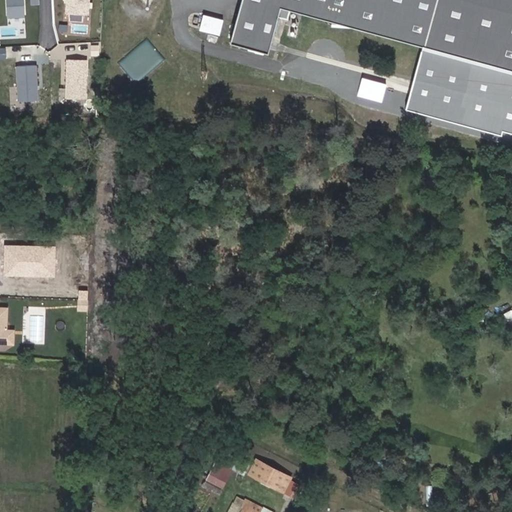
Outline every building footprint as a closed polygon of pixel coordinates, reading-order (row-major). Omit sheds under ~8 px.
[(24,0),(7,0),(9,17),(25,17),(24,0)] [(89,13),(89,0),(67,0),(67,12),(89,13)] [(511,0),(241,0),(230,43),(267,53),(277,16),(286,19),(289,9),(511,68),(511,0)] [(204,12),(200,28),(220,34),(225,18),(204,12)] [(87,99),(88,59),(65,59),(65,98),(87,99)] [(39,101),(37,64),(15,66),(18,103),(39,101)] [(363,75),(358,94),(382,100),(387,82),(363,75)] [(445,117),(443,123),(483,136),(485,129),(445,117)] [(56,246),(4,245),(3,275),(55,276),(56,246)] [(14,331),(6,331),(6,343),(13,344),(14,331)] [(248,464),(238,458),(233,468),(243,474),(248,464)] [(258,460),(251,475),(285,492),(292,478),(258,460)] [(232,470),(215,461),(206,479),(223,488),(232,470)] [(234,502),(228,511),(273,511),(262,506),(261,508),(246,500),(242,506),(234,502)]
